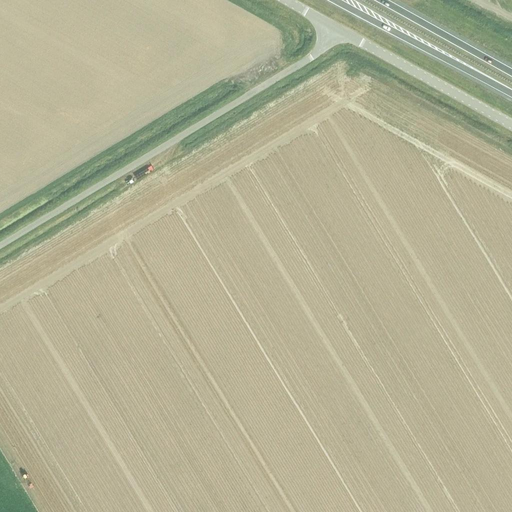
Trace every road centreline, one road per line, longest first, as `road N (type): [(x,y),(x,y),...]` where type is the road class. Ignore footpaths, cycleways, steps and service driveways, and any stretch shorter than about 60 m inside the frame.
road 1 (unclassified): [(0,245),(311,57),(337,28)]
road 2 (unclassified): [(337,28),(511,126)]
road 3 (trunk): [(335,0),(511,94)]
road 4 (trunk): [(511,72),(382,0)]
